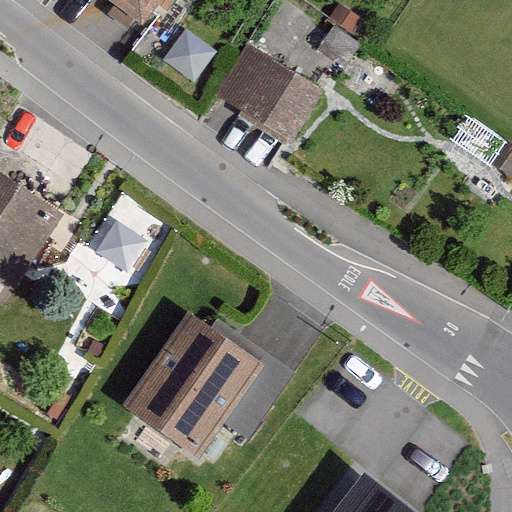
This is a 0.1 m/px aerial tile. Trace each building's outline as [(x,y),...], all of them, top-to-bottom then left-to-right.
[(100,0),(115,10),(107,22),(125,34),(145,4),(159,13),(168,0),(100,0)] [(318,93),(249,51),(224,93),(293,134),(318,93)] [(0,306),(52,220),(0,188),(0,306)] [(252,374),(192,331),(127,420),(187,464),(252,374)] [(398,511),(378,495),(363,511),(398,511)]
